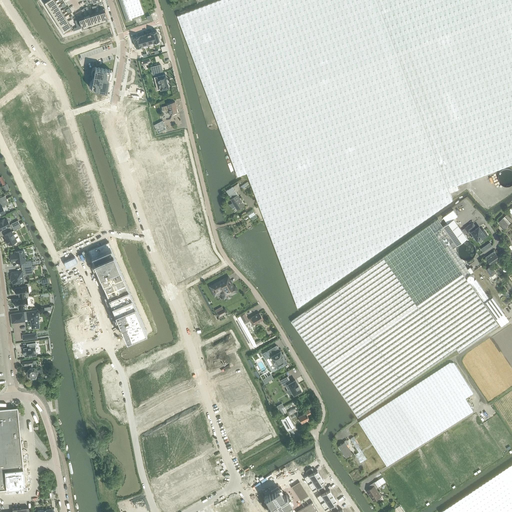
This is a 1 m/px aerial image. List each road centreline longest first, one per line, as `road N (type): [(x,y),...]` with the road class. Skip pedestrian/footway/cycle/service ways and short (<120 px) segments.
road 1 (unclassified): [(358,511),(316,446),(318,397),(217,244),(156,0)]
road 2 (residential): [(113,98),(111,129),(238,483)]
road 3 (residential): [(155,511),(125,389),(75,247)]
road 4 (unclassified): [(367,480),(484,405),(456,356)]
road 5 (residential): [(75,247),(106,230),(69,114)]
road 6 (residential): [(69,114),(5,0)]
road 7 (unclassified): [(54,256),(0,144)]
